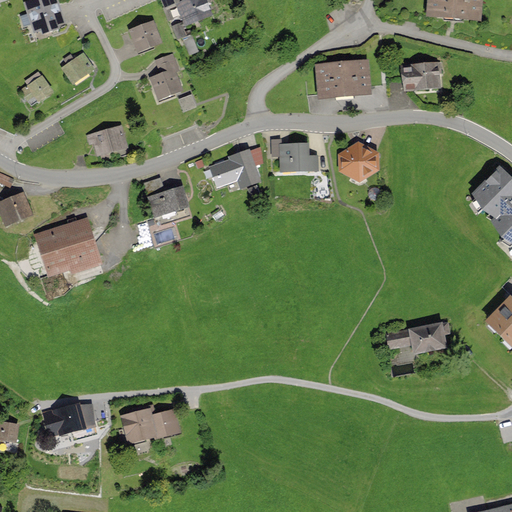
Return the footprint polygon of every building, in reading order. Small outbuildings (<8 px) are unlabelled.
[(67,25),(58,0),(37,0),(23,5),(33,36),(41,33),(43,39),(61,33),(59,28),(67,25)] [(186,0),(160,0),(164,9),(186,1),(186,0)] [(205,0),(191,0),(175,6),(182,23),(171,27),(177,41),(183,39),(190,58),(200,54),(193,36),(189,38),(186,29),(213,19),(205,0)] [(427,0),(426,12),(426,20),(453,23),(480,25),(482,0),(427,0)] [(153,23),(129,34),(139,56),(163,46),(153,23)] [(155,62),(161,77),(175,71),(180,69),(174,54),(155,62)] [(61,70),(73,87),(95,71),(83,55),(75,61),(70,55),(63,61),(67,66),(61,70)] [(387,82),(402,80),(400,67),(399,59),(384,61),(387,82)] [(444,63),(400,67),(402,80),(403,96),(442,92),(440,74),(445,74),(444,63)] [(368,64),(315,68),(316,72),(318,96),(318,103),(371,99),(370,86),(368,68),(368,64)] [(368,68),(370,86),(382,86),(380,67),(368,68)] [(39,104),(55,94),(40,71),(24,82),(27,86),(19,92),(27,103),(35,97),(39,104)] [(161,77),(150,81),(159,104),(184,94),(175,71),(161,77)] [(307,97),(318,96),(316,72),(306,73),(307,97)] [(192,96),(179,101),(184,113),(192,110),(197,109),(195,106),(192,96)] [(0,129),(15,136),(21,122),(3,115),(5,112),(0,109),(0,129)] [(93,144),(97,159),(130,151),(124,127),(86,136),(89,146),(93,144)] [(282,159),(282,146),(282,141),(271,141),(272,159),(282,159)] [(378,154),(358,143),(338,155),(338,174),(357,184),(378,172),(378,154)] [(309,145),(282,146),(282,159),(283,175),(318,174),(318,157),(309,157),(309,145)] [(261,148),(251,152),(256,167),(264,165),(261,148)] [(228,162),(209,168),(217,189),(238,182),(241,191),(262,184),(256,167),(251,152),(251,150),(227,158),(228,162)] [(202,161),(196,163),(199,170),(205,167),(202,161)] [(511,181),(500,170),(472,198),(481,216),(490,221),(501,240),(511,247),(511,181)] [(0,173),(0,184),(10,189),(14,180),(0,173)] [(143,185),(148,200),(165,194),(161,179),(143,185)] [(165,194),(148,200),(156,222),(191,210),(183,188),(165,194)] [(368,195),(368,197),(369,199),(370,200),(372,201),(374,202),(376,202),(378,201),(379,199),(381,198),(381,195),(380,193),(379,191),(378,190),(376,189),(373,189),(371,190),(370,191),(369,193),(368,195)] [(2,197),(0,197),(0,215),(6,230),(35,218),(25,194),(4,203),(2,197)] [(87,221),(35,237),(48,280),(71,273),(72,277),(102,268),(87,221)] [(511,301),(511,300),(485,326),(511,352),(511,301)] [(449,323),(383,335),(389,366),(415,361),(414,357),(447,351),(444,336),(451,335),(449,323)] [(80,405),(43,414),(49,440),(86,432),(80,405)] [(158,441),(152,417),(150,409),(120,416),(128,448),(158,441)] [(176,412),(152,417),(158,441),(181,435),(176,412)] [(22,427),(0,423),(0,450),(18,453),(22,427)]
